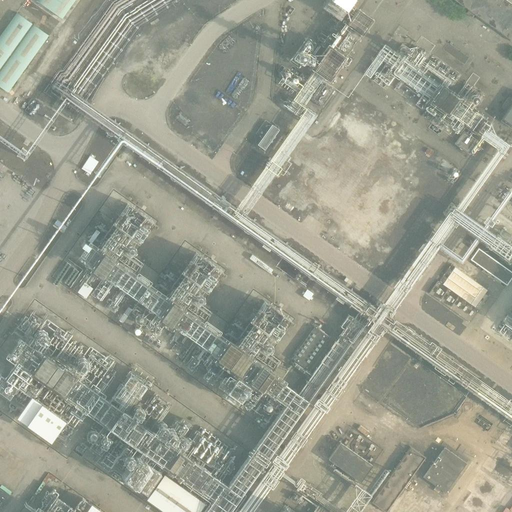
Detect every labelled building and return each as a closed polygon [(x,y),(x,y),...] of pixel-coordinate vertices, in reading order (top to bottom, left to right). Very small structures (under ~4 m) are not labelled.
[(39,0),(62,16),(74,0),(39,0)] [(470,18),(473,14),(511,41),(511,4),(506,0),(454,0),(469,10),(466,14),(470,18)] [(347,23),(362,34),(371,21),(356,10),(347,23)] [(0,68),(32,23),(17,12),(0,35),(0,68)] [(0,86),(8,92),(49,35),(33,24),(0,70),(0,86)] [(329,48),(315,69),(329,79),(343,57),(329,48)] [(311,99),(323,107),(335,90),(323,82),(311,99)] [(511,104),(502,119),(511,125),(511,104)] [(272,125),(258,144),(264,148),(278,129),(272,125)] [(279,238),(272,243),(281,253),(287,248),(279,238)] [(508,284),(511,277),(511,270),(478,248),(471,260),(508,284)] [(476,307),(488,289),(453,264),(440,282),(476,307)] [(86,298),(94,287),(85,281),(78,292),(86,298)] [(311,329),(291,358),(312,373),(333,344),(311,329)] [(423,384),(422,381),(421,379),(419,377),(416,376),(413,377),(410,379),(408,381),(408,384),(408,387),(410,389),(412,391),(415,392),(418,391),(420,390),(422,387),(423,384)] [(444,398),(444,395),(442,392),(439,390),(436,390),(434,390),(432,391),(431,392),(429,395),(429,398),(429,401),(431,403),(432,404),(434,405),(436,405),(439,405),(442,403),(443,401),(444,398)] [(378,464),(341,438),(330,454),(367,480),(378,464)] [(467,463),(444,447),(423,477),(445,493),(467,463)] [(411,448),(372,503),(384,511),(387,511),(425,458),(411,448)] [(200,511),(206,504),(163,475),(147,501),(163,511),(200,511)] [(468,489),(457,508),(463,511),(483,511),(490,502),(468,489)] [(99,511),(81,499),(72,511),(99,511)]
